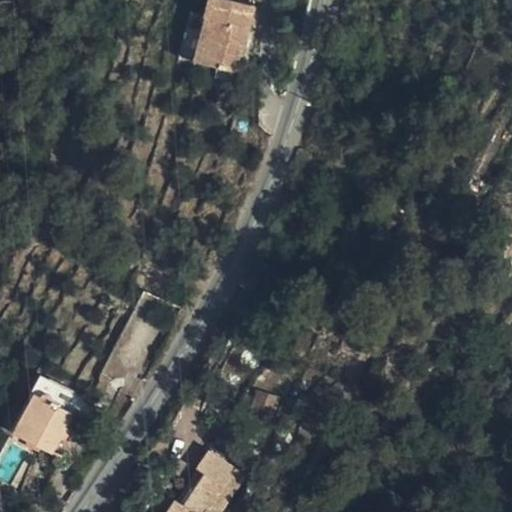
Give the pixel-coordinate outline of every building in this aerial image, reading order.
[(200,0),(198,10),(184,55),(226,67),(246,1),(241,0),(200,0)] [(170,50),(184,55),(198,10),(184,7),(170,50)] [(34,403),(29,400),(20,417),(58,439),(80,400),(58,390),(57,383),(55,379),(49,379),(46,380),(34,403)] [(39,380),(29,400),(34,403),(46,380),(39,380)] [(282,387),(262,383),(256,407),(276,412),(282,387)] [(184,511),(226,445),(219,440),(173,511),(184,511)] [(253,462),(226,445),(184,511),(232,511),(226,508),(253,462)]
